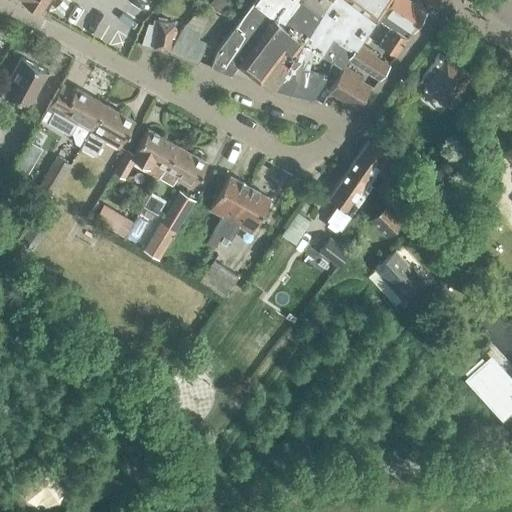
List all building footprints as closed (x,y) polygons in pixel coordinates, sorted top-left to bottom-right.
[(20,0),(39,12),(46,0),(20,0)] [(217,11),(227,0),(226,0),(210,0),(208,3),(217,11)] [(253,0),(216,49),(209,65),(228,73),(235,64),(246,72),(299,0),(253,0)] [(299,0),(246,72),(260,82),(284,51),(293,58),(301,45),(321,14),(329,0),(299,0)] [(376,18),(388,0),(329,0),(321,14),(301,45),(312,51),(330,62),(341,44),(351,51),(353,52),(358,45),(376,18)] [(410,0),(388,0),(376,18),(389,27),(378,44),(395,55),(424,10),(410,0)] [(141,44),(168,49),(171,37),(174,38),(177,29),(173,28),(174,24),(153,20),(152,24),(147,23),(141,44)] [(183,26),(168,49),(198,60),(205,42),(197,39),(201,33),(183,26)] [(308,70),(312,51),(301,45),(293,58),(274,90),(312,99),(327,75),(308,70)] [(353,52),(351,51),(347,58),(378,78),(388,65),(358,45),(353,52)] [(3,90),(29,104),(47,72),(21,57),(3,90)] [(450,106),(471,75),(445,58),(438,69),(431,64),(424,76),(431,80),(425,89),(450,106)] [(350,98),(356,103),(364,90),(358,85),(363,78),(347,67),(349,64),(347,62),(328,90),(348,102),(350,98)] [(80,145),(104,104),(74,87),(73,89),(61,82),(40,118),(66,133),(71,132),(74,142),(80,145)] [(104,104),(80,145),(95,154),(103,138),(119,146),(133,121),(104,104)] [(157,178),(176,145),(147,128),(133,153),(126,149),(113,172),(123,178),(136,156),(149,164),(145,172),(157,178)] [(347,169),(371,185),(371,184),(369,182),(377,171),(384,176),(398,155),(384,138),(377,147),(367,140),(347,169)] [(176,145),(157,178),(157,179),(158,178),(171,185),(174,178),(191,187),(206,161),(176,145)] [(39,186),(52,193),(69,164),(56,156),(39,186)] [(340,229),(371,185),(347,169),(328,197),(337,203),(326,220),(340,229)] [(221,235),(249,186),(228,174),(209,209),(210,209),(206,216),(217,222),(205,243),(214,248),(221,235)] [(249,186),(221,235),(223,235),(218,243),(226,247),(238,225),(250,232),(269,198),(249,186)] [(173,230),(175,232),(194,199),(178,189),(155,229),(169,238),(173,230)] [(370,218),(384,233),(402,216),(388,201),(370,218)] [(280,233),(294,242),(309,220),(295,210),(280,233)] [(318,250),(335,263),(346,249),(328,236),(318,250)] [(374,267),(402,299),(422,281),(394,249),(374,267)] [(198,279),(223,296),(237,275),(212,258),(198,279)] [(511,407),(511,389),(485,360),(482,363),(479,359),(465,371),(465,372),(468,376),(465,378),(501,418),(505,414),(511,407)]
